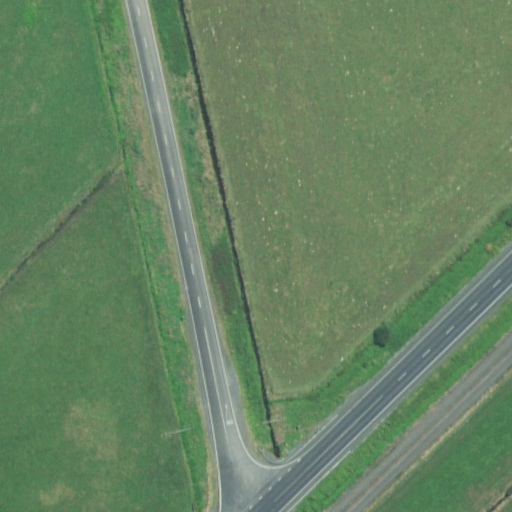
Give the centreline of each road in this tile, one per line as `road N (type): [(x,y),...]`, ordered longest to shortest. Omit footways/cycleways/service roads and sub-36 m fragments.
road 1 (unclassified): [(255,511),(230,441),(136,0)]
road 2 (secondary): [(268,511),(511,271)]
